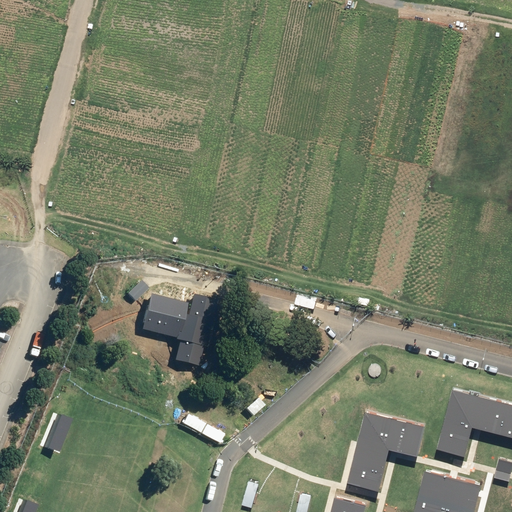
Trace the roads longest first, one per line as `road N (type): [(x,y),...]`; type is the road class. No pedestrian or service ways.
road 1 (track): [(44,293),(39,179),(86,0)]
road 2 (track): [(393,0),(511,27)]
